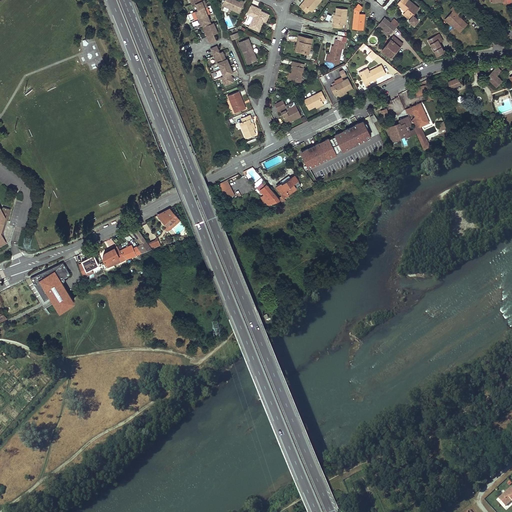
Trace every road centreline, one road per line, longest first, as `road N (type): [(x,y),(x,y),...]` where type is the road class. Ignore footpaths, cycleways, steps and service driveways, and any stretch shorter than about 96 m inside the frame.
road 1 (trunk): [(330,511),(124,0)]
road 2 (trunk): [(110,0),(314,511)]
road 3 (tertiary): [(22,267),(276,145)]
road 4 (tertiary): [(276,145),(421,73),(511,51)]
